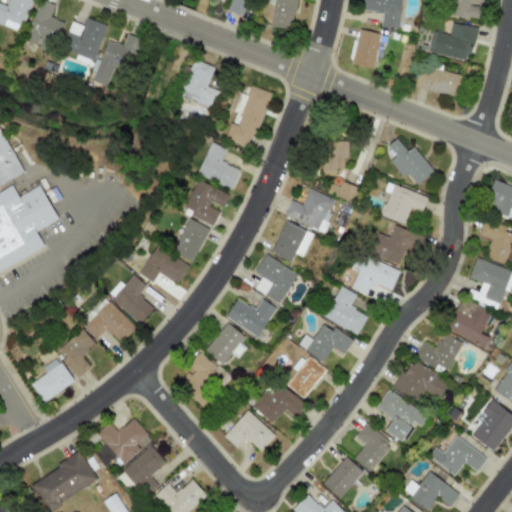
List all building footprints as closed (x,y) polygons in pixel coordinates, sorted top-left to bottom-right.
[(30,0),(7,0),(5,6),(0,4),(0,25),(19,32),(30,0)] [(52,4),(40,0),(36,0),(22,40),(34,45),(38,35),(55,42),(63,22),(48,17),(52,4)] [(241,16),(246,0),(228,0),(225,11),(241,16)] [(272,0),(269,26),(290,29),(294,0),(272,0)] [(397,28),(399,0),(361,0),(361,10),(380,12),(379,27),(397,28)] [(447,0),(446,16),(480,18),(480,6),(470,6),(470,1),(482,2),(482,0),(447,0)] [(105,25),(85,18),(82,26),(69,22),(60,49),(75,55),(73,60),(90,66),(105,25)] [(475,27),(450,22),(448,34),(431,31),(427,52),(467,61),(475,27)] [(349,56),(351,57),(350,63),(371,68),(379,34),(355,29),(349,56)] [(106,86),(112,67),(128,72),(138,38),(125,34),(122,45),(105,40),(98,61),(93,59),(89,71),(93,72),(90,81),(106,86)] [(205,86),(213,67),(191,59),(177,96),(207,107),(214,89),(205,86)] [(412,87),(457,97),(462,75),(417,65),(412,87)] [(223,138),(245,145),(249,132),(255,134),(268,92),(248,86),(245,95),(237,93),(232,112),(240,114),(237,125),(228,122),(223,138)] [(0,126),(25,167),(0,182),(0,126)] [(386,145),(395,155),(388,161),(401,177),(406,174),(415,185),(432,171),(411,146),(405,151),(395,138),(386,145)] [(320,175),(334,175),(334,168),(344,168),(345,140),(321,139),(320,175)] [(238,169),(219,161),(224,149),(209,142),(195,174),(229,188),(238,169)] [(218,211),(207,207),(210,202),(221,207),(227,194),(195,180),(183,207),(192,211),(190,217),(211,226),(218,211)] [(491,211),(511,218),(511,188),(491,181),(484,201),(493,204),(491,211)] [(22,196),(44,183),(64,215),(43,228),(49,239),(0,269),(0,193),(15,184),(22,196)] [(425,197),(391,183),(378,215),(403,225),(409,210),(418,214),(425,197)] [(333,199),(306,189),(301,205),(288,200),(283,216),(322,230),(333,199)] [(189,262),(207,230),(187,218),(169,251),(189,262)] [(505,227),(482,220),(478,235),(490,239),(484,257),(504,263),(511,238),(511,234),(504,232),(505,227)] [(311,234),(283,221),(268,252),(289,262),(293,253),(300,257),(311,234)] [(387,237),(375,232),(367,251),(401,265),(414,234),(392,225),(387,237)] [(136,273),(150,282),(157,272),(174,284),(186,266),(155,245),(136,273)] [(277,303),(296,274),(264,253),(252,271),(260,276),(252,288),(277,303)] [(369,282),(389,290),(398,270),(362,256),(350,288),(365,294),(369,282)] [(144,286),(131,274),(122,284),(118,281),(105,295),(137,324),(151,308),(136,294),(144,286)] [(321,316),(355,335),(365,316),(347,306),(354,295),(338,285),(321,316)] [(444,328),(483,347),(488,337),(480,333),(489,312),(458,297),(444,328)] [(95,337),(104,328),(118,343),(133,328),(103,298),(79,321),(95,337)] [(256,337),(274,307),(260,299),(253,310),(235,298),(224,317),(256,337)] [(242,337),(225,322),(202,349),(220,364),(230,353),(235,358),(243,348),(237,343),(242,337)] [(321,361),(330,346),(342,354),(350,340),(321,322),(311,339),(303,334),(296,346),(321,361)] [(55,351),(77,375),(88,366),(79,356),(93,343),(80,329),(55,351)] [(413,357),(445,372),(460,342),(441,333),(435,348),(421,342),(413,357)] [(199,404),(215,383),(219,387),(227,376),(196,353),(185,367),(187,369),(174,385),(199,404)] [(324,370),(304,354),(292,369),(295,371),(284,384),(301,398),(324,370)] [(41,402),(71,383),(56,357),(41,367),(45,374),(29,383),(41,402)] [(392,387),(416,402),(423,391),(436,400),(447,384),(410,359),(392,387)] [(491,390),(511,404),(511,364),(509,363),(491,390)] [(251,406),(270,423),(282,410),(292,418),(303,405),(275,379),(251,406)] [(374,409),(391,418),(383,431),(402,442),(413,423),(419,426),(426,414),(384,391),(374,409)] [(484,416),(469,436),(491,451),(511,422),(511,415),(489,399),(479,413),(484,416)] [(258,452),(273,436),(246,410),(222,436),(234,447),(243,437),(258,452)] [(146,434),(131,418),(115,432),(107,422),(95,433),(122,464),(139,449),(134,444),(146,434)] [(369,471),(390,444),(363,423),(353,436),(363,444),(352,458),(369,471)] [(453,475),(462,462),(475,472),(485,458),(454,436),(441,453),(433,447),(426,456),(453,475)] [(163,461),(148,445),(121,470),(144,496),(156,485),(148,476),(163,461)] [(28,483),(45,511),(96,480),(79,452),(28,483)] [(321,484),(338,498),(360,471),(343,456),(321,484)] [(426,509),(435,496),(448,506),(457,493),(427,471),(417,485),(409,480),(401,491),(426,509)] [(175,492),(166,483),(152,495),(167,511),(186,511),(205,495),(190,479),(175,492)] [(292,511),(343,511),(330,500),(321,508),(305,493),(290,510),(292,511)]
